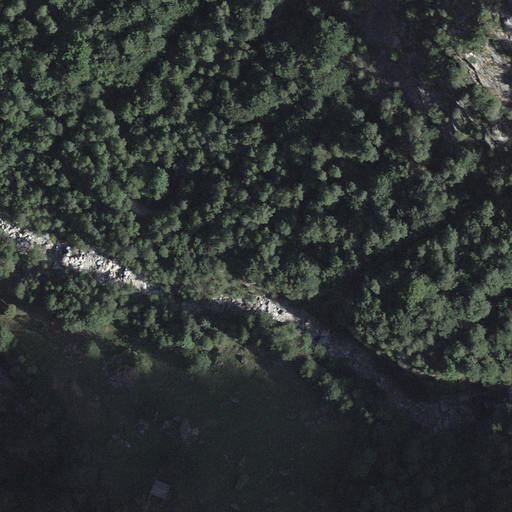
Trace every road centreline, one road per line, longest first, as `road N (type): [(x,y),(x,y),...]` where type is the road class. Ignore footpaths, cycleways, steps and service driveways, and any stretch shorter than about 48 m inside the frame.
road 1 (track): [(50,0),(113,102),(138,162),(180,188),(172,206),(146,210)]
road 2 (track): [(146,210),(0,59)]
